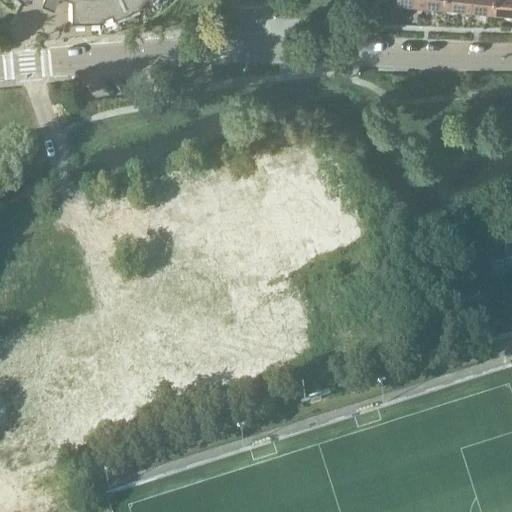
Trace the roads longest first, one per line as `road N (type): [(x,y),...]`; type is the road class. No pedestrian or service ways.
road 1 (residential): [(250,47),(511,61)]
road 2 (residential): [(122,57),(250,47)]
road 3 (unclassified): [(0,65),(122,57)]
